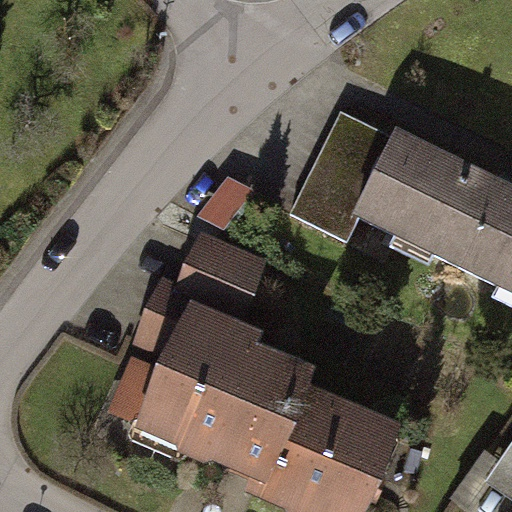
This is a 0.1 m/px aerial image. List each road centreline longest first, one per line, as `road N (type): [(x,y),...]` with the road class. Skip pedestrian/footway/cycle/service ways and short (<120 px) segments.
road 1 (residential): [(251,75),(0,361)]
road 2 (residential): [(359,0),(251,75)]
